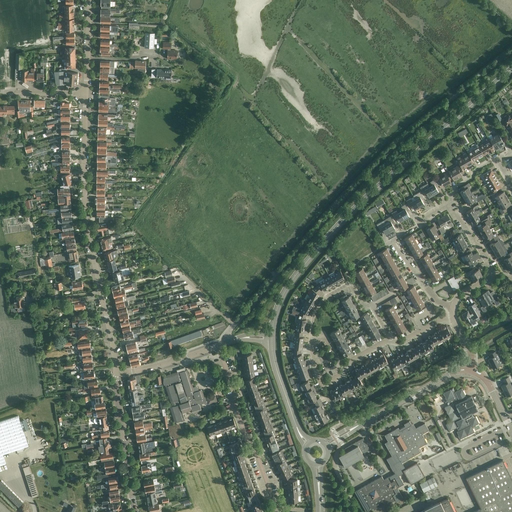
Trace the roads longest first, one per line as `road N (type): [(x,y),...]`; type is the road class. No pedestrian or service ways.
road 1 (secondary): [(271,338),(280,301),(314,249),(511,66)]
road 2 (unclassified): [(273,279),(378,161),(511,50)]
road 3 (residential): [(115,375),(87,238),(85,94)]
road 4 (residential): [(134,511),(115,375)]
road 5 (tertiary): [(469,369),(347,431)]
